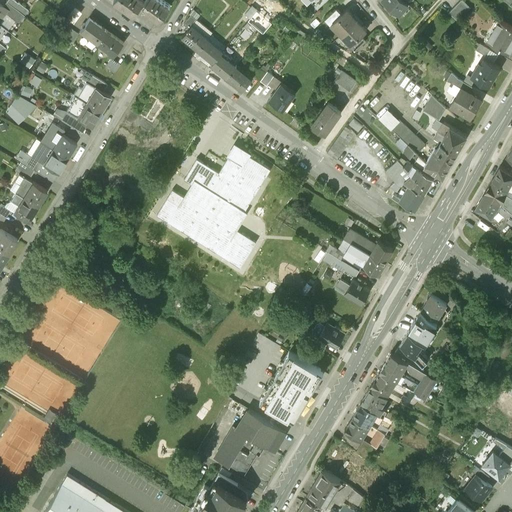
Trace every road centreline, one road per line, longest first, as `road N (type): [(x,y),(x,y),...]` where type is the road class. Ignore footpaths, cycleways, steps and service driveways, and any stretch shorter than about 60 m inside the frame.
road 1 (secondary): [(430,240),(272,511)]
road 2 (residential): [(0,309),(158,50)]
road 3 (residential): [(314,165),(402,43),(367,1)]
road 4 (residential): [(158,50),(314,165)]
road 5 (secondary): [(511,102),(430,240)]
road 6 (residential): [(314,165),(430,240)]
